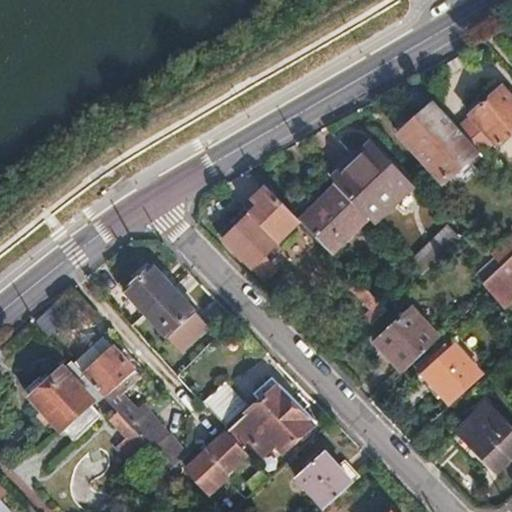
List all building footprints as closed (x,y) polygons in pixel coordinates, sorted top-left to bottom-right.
[(511,96),(503,87),(471,116),(457,128),(472,144),(475,147),(477,150),(491,138),(499,147),(511,134),(511,96)] [(457,128),(432,101),(397,133),(440,180),(475,147),(472,144),(457,128)] [(338,184),(369,218),(375,224),(411,187),(398,173),(371,142),(332,178),(338,184)] [(300,220),(301,221),(333,253),(369,218),(338,184),(300,220)] [(252,202),(256,207),(272,192),(267,187),(252,202)] [(256,207),(225,238),(235,250),(264,280),(278,268),(266,254),(301,221),(300,220),(284,204),(272,192),(256,207)] [(220,233),(225,238),(256,207),(252,202),(220,233)] [(449,227),(410,263),(421,276),(460,239),(449,227)] [(502,266),(511,257),(511,234),(492,254),(495,258),(502,266)] [(511,257),(502,266),(483,283),(489,291),(504,307),(511,300),(511,257)] [(502,266),(495,258),(476,275),(483,283),(502,266)] [(131,299),(146,314),(175,288),(153,265),(124,291),(131,299)] [(382,306),(358,280),(350,289),(369,309),(369,311),(364,316),(372,325),(387,310),(382,306)] [(175,288),(146,314),(182,353),(210,327),(175,288)] [(388,354),(403,371),(439,337),(409,307),(380,336),(392,348),(392,350),(388,354)] [(73,362),(85,376),(112,405),(118,411),(153,448),(173,470),(187,456),(171,434),(168,434),(142,404),(138,408),(124,393),(142,377),(102,336),(73,362)] [(375,341),(388,354),(392,350),(392,348),(380,336),(375,341)] [(422,373),(450,404),(483,375),(454,344),(450,347),(448,347),(445,343),(435,352),(439,356),(422,373)] [(73,362),(71,360),(55,376),(47,382),(41,376),(25,390),(45,413),(61,431),(64,429),(75,441),(102,416),(90,405),(94,401),(78,384),(85,376),(73,362)] [(260,402),(230,431),(228,432),(242,448),(249,441),(263,457),(277,444),(284,452),(316,424),(271,378),(254,395),(260,402)] [(226,383),(205,406),(224,428),(226,426),(246,407),(226,383)] [(511,428),(488,403),(449,438),(487,478),(511,454),(511,428)] [(153,448),(118,411),(110,420),(128,438),(118,448),(134,465),(153,448)] [(242,448),(228,432),(221,439),(190,470),(211,494),(227,479),(225,475),(248,454),(242,448)] [(296,478),(325,509),(361,475),(346,460),(339,466),(325,452),(296,478)] [(246,483),(253,492),(269,478),(261,469),(246,483)]
